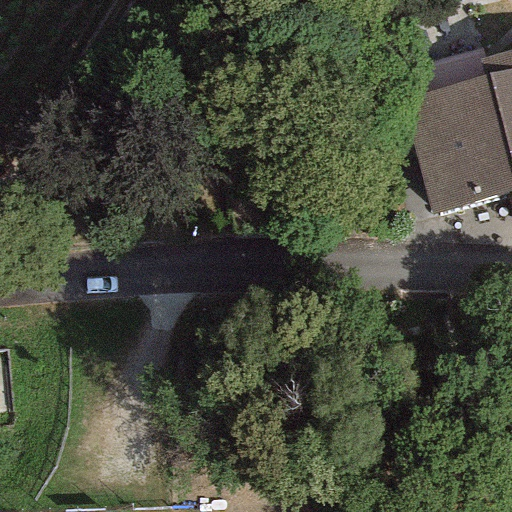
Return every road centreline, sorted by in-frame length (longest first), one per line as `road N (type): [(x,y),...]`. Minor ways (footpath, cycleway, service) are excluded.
road 1 (unclassified): [(0,276),(269,262),(511,272)]
road 2 (track): [(131,0),(36,156)]
